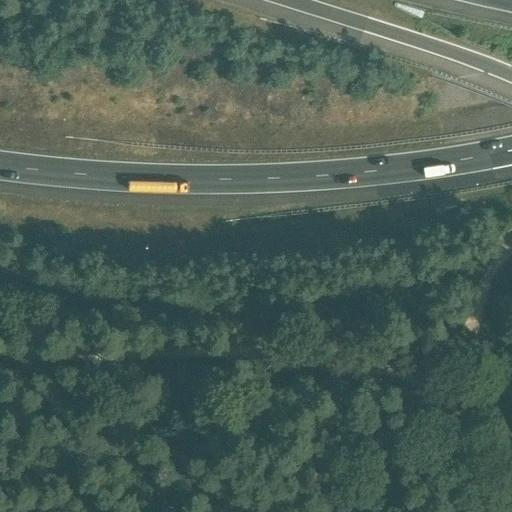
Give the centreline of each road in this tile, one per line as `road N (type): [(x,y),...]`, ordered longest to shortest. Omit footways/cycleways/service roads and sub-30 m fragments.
road 1 (motorway): [(0,166),(236,179),(511,151)]
road 2 (track): [(476,423),(408,382),(326,359),(0,353)]
road 3 (motorway): [(287,0),(511,74)]
